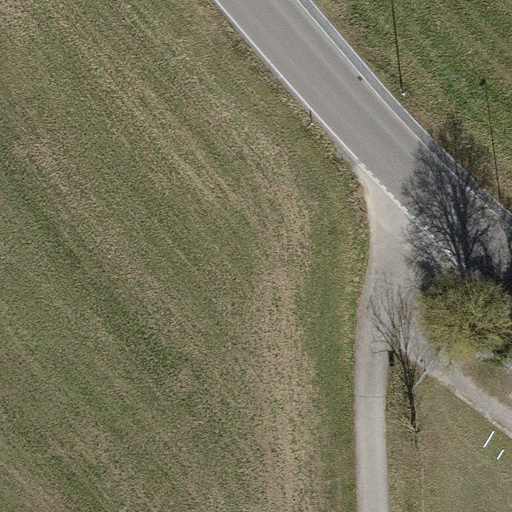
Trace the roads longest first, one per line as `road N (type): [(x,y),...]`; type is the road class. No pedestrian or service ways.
road 1 (unclassified): [(254,0),(417,180),(511,258)]
road 2 (track): [(417,180),(375,314),(368,511)]
